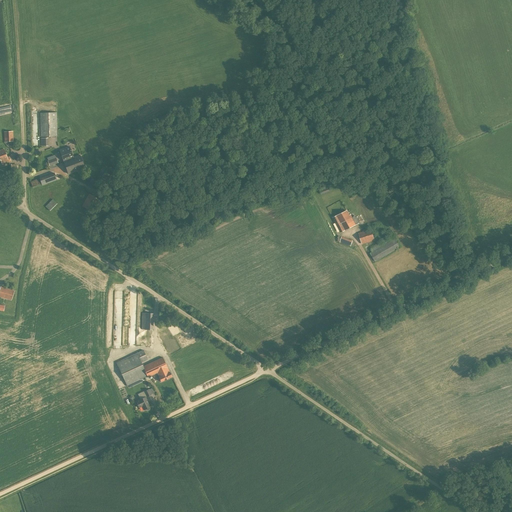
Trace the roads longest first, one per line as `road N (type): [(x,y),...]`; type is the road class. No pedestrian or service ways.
road 1 (unclassified): [(267,369),(0,194)]
road 2 (track): [(0,494),(267,369)]
road 3 (unclassified): [(267,369),(511,254)]
road 4 (unclassified): [(475,511),(267,369)]
road 5 (track): [(14,0),(22,209)]
